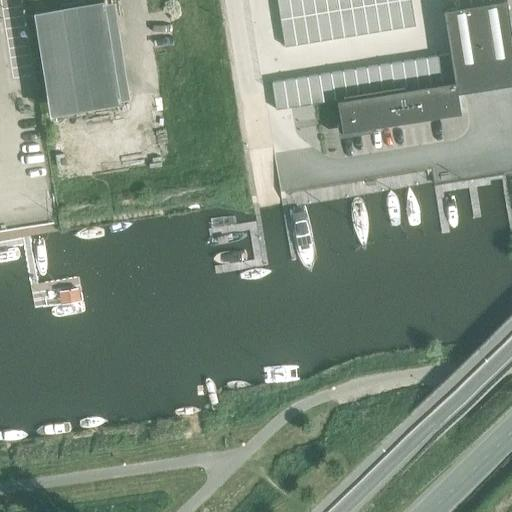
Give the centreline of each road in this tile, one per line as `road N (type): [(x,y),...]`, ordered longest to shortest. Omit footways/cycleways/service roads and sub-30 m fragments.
road 1 (secondary): [(511,346),(343,511)]
road 2 (residential): [(231,460),(0,493)]
road 3 (unknown): [(109,0),(113,106),(96,128),(61,130)]
